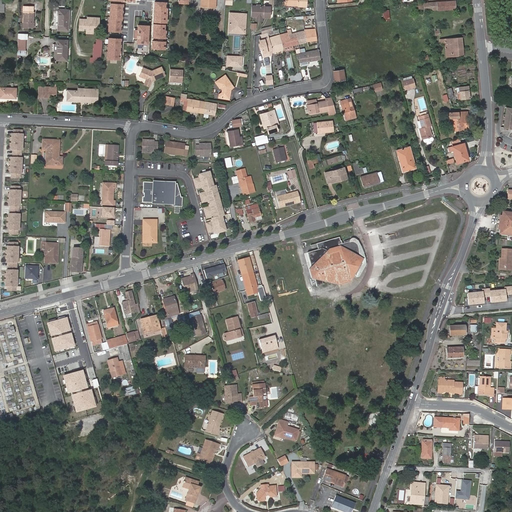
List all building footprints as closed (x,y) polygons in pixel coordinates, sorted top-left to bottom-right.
[(438,10),(438,11),(456,9),(455,1),(424,3),(424,11),(438,10)] [(166,22),(167,8),(165,8),(166,2),(155,2),(153,22),(166,22)] [(122,4),(110,3),(108,31),(121,31),(121,18),(122,4)] [(253,6),(252,17),(256,17),(262,17),(269,17),(269,7),(253,6)] [(34,21),(33,21),(34,12),(33,12),(33,7),(24,7),(23,27),(34,27),(34,21)] [(58,30),(68,30),(69,10),(59,9),(58,30)] [(246,14),(230,13),(229,32),(245,33),(246,14)] [(84,20),(80,20),(79,30),(84,31),(84,29),(87,29),(86,31),(93,32),(93,28),(99,28),(99,19),(87,18),(87,20),(87,22),(84,22),(84,20)] [(165,38),(165,31),(164,31),(164,24),(153,24),(153,37),(165,38)] [(148,26),(138,25),(137,30),(135,30),(134,38),(137,38),(137,43),(147,44),(148,26)] [(283,47),(283,51),(293,49),(292,45),(305,42),(316,40),(315,29),(305,30),(305,33),(303,33),(302,32),(287,35),(287,34),(279,36),(279,35),(259,41),(263,57),(272,54),(271,50),(283,47)] [(457,49),(463,49),(462,37),(440,39),(440,43),(445,43),(456,42),(457,49)] [(120,39),(108,38),(107,59),(119,59),(120,39)] [(57,60),(66,60),(67,40),(57,40),(57,44),(57,60)] [(90,63),(100,63),(102,40),(97,40),(96,45),(93,45),(93,58),(90,58),(90,63)] [(464,55),(463,49),(457,49),(456,42),(445,43),(446,57),(464,55)] [(283,53),(283,51),(283,47),(271,50),(272,54),(272,56),(283,53)] [(307,62),(320,60),(318,49),(299,54),(299,60),(300,63),(307,62)] [(342,64),(332,66),(335,81),(345,79),(342,64)] [(151,72),(142,68),(139,77),(145,79),(143,85),(148,87),(151,80),(154,79),(155,80),(164,76),(161,68),(151,72)] [(169,82),(183,83),(183,69),(170,68),(169,82)] [(216,82),(219,87),(228,89),(231,89),(233,87),(225,75),(216,82)] [(403,82),(405,89),(415,87),(413,79),(412,79),(405,81),(404,82),(403,82)] [(382,90),(380,83),(373,85),(375,92),(382,90)] [(461,99),(470,98),(468,86),(459,87),(460,91),(461,99)] [(43,96),(50,96),(50,87),(44,87),(38,87),(38,95),(43,96)] [(228,89),(219,87),(219,88),(221,88),(222,90),(222,93),(219,95),(219,98),(229,100),(229,96),(228,94),(229,91),(230,90),(231,89),(228,89)] [(453,87),(446,89),(450,100),(456,97),(453,87)] [(78,91),(68,91),(67,100),(97,102),(98,92),(92,92),(93,89),(78,88),(78,91)] [(329,115),(336,114),(332,98),(331,97),(326,98),(326,100),(317,102),(307,104),(309,113),(328,110),(329,115)] [(204,113),(206,102),(191,100),(188,99),(186,110),(204,113)] [(341,101),(346,120),(356,117),(351,102),(350,99),(341,101)] [(216,104),(206,102),(204,113),(208,114),(214,115),(216,104)] [(271,111),(262,114),(266,127),(268,133),(277,130),(276,124),(271,111)] [(454,130),(468,130),(467,112),(449,112),(450,122),(454,122),(454,130)] [(431,125),(428,117),(419,120),(420,121),(417,122),(422,139),(423,139),(423,141),(425,142),(426,142),(426,143),(428,144),(430,143),(431,142),(430,141),(432,141),(433,139),(429,126),(431,125)] [(332,121),(317,123),(318,132),(318,133),(324,132),(333,131),(332,121)] [(22,142),(23,134),(22,134),(22,130),(14,130),(14,134),(12,134),(11,142),(22,142)] [(240,144),(239,137),(238,130),(228,131),(230,146),(240,144)] [(255,137),(257,145),(268,143),(266,135),(255,137)] [(62,165),(62,157),(58,157),(59,140),(43,139),(42,149),(47,149),(46,165),(62,165)] [(154,140),(143,140),(142,152),(153,153),(153,151),(154,142),(154,140)] [(171,142),(166,141),(164,151),(167,152),(168,151),(176,152),(177,153),(186,155),(186,153),(183,153),(184,146),(184,144),(176,142),(175,143),(172,142),(171,142)] [(22,150),(22,142),(11,142),(11,146),(11,149),(13,149),(13,153),(21,154),(21,150),(22,150)] [(464,143),(452,147),(457,163),(468,159),(464,143)] [(107,161),(105,161),(105,165),(117,166),(118,145),(108,145),(107,161)] [(210,145),(200,145),(200,155),(200,157),(210,157),(210,145)] [(276,162),(286,160),(283,147),(273,149),(276,162)] [(403,171),(415,168),(409,147),(397,150),(403,171)] [(21,166),(22,158),(21,158),(21,154),(13,153),(13,158),(11,158),(10,165),(21,166)] [(336,156),(325,161),(327,166),(338,161),(336,156)] [(318,161),(317,158),(308,160),(310,168),(313,167),(312,163),(318,161)] [(357,162),(352,163),(356,175),(367,172),(366,167),(362,168),(362,167),(359,168),(357,162)] [(21,173),(21,166),(10,165),(10,171),(10,173),(12,173),(12,177),(20,178),(20,173),(21,173)] [(341,178),(342,180),(347,178),(344,167),(325,173),(325,175),(329,174),(331,181),(341,178)] [(244,169),(236,171),(241,187),(242,186),(244,195),(254,192),(250,176),(247,177),(244,169)] [(288,179),(296,178),(296,169),(287,170),(288,179)] [(209,171),(199,174),(200,177),(193,178),(195,183),(211,178),(209,171)] [(377,173),(376,172),(361,176),(363,186),(383,181),(381,172),(377,173)] [(213,186),(211,178),(195,183),(196,187),(202,186),(203,189),(205,188),(213,186)] [(143,197),(143,202),(173,204),(173,206),(183,207),(183,197),(182,197),(178,183),(175,184),(175,183),(161,183),(162,185),(158,185),(158,182),(144,182),(144,193),(145,193),(145,197),(143,197)] [(103,183),(102,205),(114,205),(115,201),(112,201),(113,188),(115,188),(115,184),(103,183)] [(213,186),(205,188),(206,191),(200,193),(201,197),(217,193),(215,185),(213,186)] [(20,198),(20,191),(19,191),(19,186),(11,186),(11,190),(9,190),(9,198),(20,198)] [(300,202),(297,192),(277,198),(279,207),(300,202)] [(217,193),(201,197),(202,202),(208,200),(209,203),(219,200),(217,193)] [(19,206),(20,198),(9,198),(9,203),(9,206),(10,206),(10,210),(18,210),(18,206),(19,206)] [(210,206),(204,208),(205,212),(221,208),(219,200),(209,203),(210,206)] [(254,218),(261,216),(258,204),(252,205),(253,209),(246,211),(249,222),(255,220),(254,218)] [(114,208),(102,207),(102,217),(114,217),(114,208)] [(221,208),(205,212),(206,217),(213,215),(213,218),(221,216),(223,215),(221,208)] [(19,222),(19,214),(18,214),(18,210),(10,210),(10,214),(8,214),(8,222),(19,222)] [(64,222),(65,213),(45,212),(45,222),(64,222)] [(511,212),(505,212),(502,214),(499,232),(501,234),(511,235),(511,212)] [(224,223),(221,216),(213,218),(211,218),(212,222),(206,223),(207,228),(224,223)] [(145,224),(145,241),(157,241),(158,219),(144,219),(144,224),(145,224)] [(18,230),(19,222),(8,222),(7,228),(7,229),(9,229),(9,233),(17,234),(17,230),(18,230)] [(224,223),(207,228),(208,232),(215,230),(216,233),(225,230),(224,223)] [(107,237),(108,230),(100,229),(99,246),(109,246),(109,237),(107,237)] [(341,237),(318,243),(319,249),(318,250),(307,253),(311,268),(308,269),(311,279),(314,278),(316,285),(316,287),(323,285),(321,281),(328,279),(338,285),(350,282),(354,275),(356,276),(363,264),(362,261),(360,259),(360,257),(359,253),(359,248),(359,246),(359,245),(357,243),(357,242),(355,241),(354,239),(346,241),(346,242),(344,243),(343,239),(342,239),(341,237)] [(16,255),(17,247),(16,247),(16,243),(8,242),(8,246),(6,246),(6,254),(16,255)] [(49,252),(48,263),(58,264),(59,243),(46,243),(45,252),(49,252)] [(72,271),(82,272),(83,248),(73,247),(72,271)] [(508,268),(511,267),(511,259),(511,260),(511,250),(502,249),(501,258),(501,266),(508,267),(508,268)] [(16,262),(16,255),(6,254),(5,259),(5,262),(7,262),(7,266),(15,266),(15,262),(16,262)] [(511,270),(511,267),(508,268),(508,267),(501,266),(501,258),(500,258),(499,269),(511,270)] [(38,266),(26,265),(25,279),(38,280),(38,266)] [(15,278),(16,271),(15,270),(15,266),(7,266),(7,270),(5,270),(5,278),(15,278)] [(252,272),(242,275),(248,295),(258,292),(252,272)] [(190,277),(181,279),(185,293),(198,289),(194,274),(190,276),(190,277)] [(15,286),(15,278),(5,278),(4,284),(4,286),(6,286),(6,290),(14,290),(14,286),(15,286)] [(222,280),(211,284),(214,293),(225,289),(222,280)] [(505,290),(497,290),(498,301),(506,301),(505,295),(509,294),(508,287),(504,287),(505,290)] [(490,288),(486,289),(486,296),(490,296),(491,302),(498,301),(497,290),(490,291),(490,288)] [(482,292),(475,292),(476,303),(483,303),(483,296),(486,296),(486,289),(482,289),(482,292)] [(135,305),(132,291),(126,292),(127,299),(128,301),(127,301),(122,302),(125,314),(139,311),(138,305),(135,305)] [(475,292),(467,293),(468,304),(476,303),(475,292)] [(170,316),(178,314),(174,297),(163,299),(168,317),(170,316)] [(254,301),(247,303),(251,318),(258,316),(257,315),(257,312),(254,303),(254,301)] [(104,311),(108,327),(118,325),(113,309),(104,311)] [(145,320),(157,317),(157,315),(141,320),(143,327),(147,326),(145,320)] [(200,316),(192,318),(197,336),(205,334),(200,316)] [(68,317),(47,322),(51,336),(71,330),(68,317)] [(160,329),(157,317),(145,320),(147,326),(143,327),(144,333),(148,332),(148,330),(155,328),(156,330),(160,329)] [(225,320),(228,330),(230,330),(230,331),(229,332),(224,333),(223,335),(224,339),(226,340),(240,336),(239,330),(240,329),(237,317),(225,320)] [(171,319),(165,320),(168,332),(169,332),(174,331),(171,319)] [(505,333),(505,331),(505,322),(496,322),(496,328),(495,338),(495,341),(504,342),(504,338),(506,338),(506,333),(505,333)] [(465,335),(465,325),(450,326),(450,335),(465,335)] [(93,327),(88,329),(92,345),(102,342),(98,328),(94,329),(93,327)] [(72,333),(52,338),(55,352),(76,347),(72,333)] [(133,333),(126,335),(128,343),(135,341),(133,333)] [(106,341),(109,349),(119,346),(127,344),(125,336),(106,341)] [(259,340),(261,348),(271,346),(272,350),(278,348),(274,336),(259,340)] [(125,357),(126,357),(130,356),(127,344),(119,346),(121,353),(124,352),(125,357)] [(447,348),(447,358),(463,357),(462,347),(447,348)] [(510,368),(510,361),(511,351),(511,349),(499,349),(498,368),(510,368)] [(199,358),(199,356),(185,355),(185,367),(197,367),(204,368),(205,358),(199,358)] [(119,368),(123,367),(122,361),(119,362),(117,358),(107,360),(112,377),(121,375),(119,368)] [(225,366),(228,378),(232,376),(237,375),(236,370),(231,371),(229,364),(225,366)] [(83,370),(63,375),(68,393),(88,387),(83,370)] [(489,377),(480,377),(479,394),(489,395),(489,396),(493,396),(493,388),(489,388),(489,377)] [(444,380),(440,380),(438,380),(437,393),(441,393),(441,391),(451,392),(451,393),(461,394),(461,383),(454,383),(453,381),(444,380)] [(256,397),(253,397),(250,398),(250,405),(257,404),(257,403),(260,402),(261,409),(268,408),(267,401),(263,401),(261,393),(266,392),(265,384),(252,385),(252,394),(256,393),(256,397)] [(126,396),(139,394),(137,386),(124,389),(126,396)] [(223,388),(225,398),(225,402),(225,405),(230,405),(230,403),(232,402),(237,402),(237,404),(241,403),(240,395),(236,395),(235,386),(223,388)] [(92,390),(71,395),(76,412),(97,407),(92,390)] [(511,409),(511,408),(511,399),(502,399),(502,409),(511,410),(511,409)] [(216,432),(218,429),(221,416),(211,413),(205,433),(217,437),(218,433),(218,432),(216,432)] [(434,417),(434,427),(449,427),(449,430),(458,430),(459,419),(434,417)] [(298,431),(286,428),(287,424),(279,422),(278,425),(279,426),(275,437),(294,442),(298,431)] [(472,448),(486,449),(487,438),(473,438),(472,448)] [(423,441),(422,441),(422,458),(431,458),(431,442),(431,440),(423,439),(423,441)] [(509,442),(500,442),(500,443),(493,443),(493,453),(502,453),(508,453),(509,442)] [(205,443),(202,450),(203,452),(202,457),(200,456),(197,456),(195,461),(210,466),(213,458),(212,457),(213,452),(215,451),(218,452),(219,447),(205,443)] [(250,454),(248,455),(240,459),(245,469),(264,460),(259,450),(250,454)] [(283,458),(276,462),(279,467),(286,464),(283,458)] [(311,462),(288,464),(290,479),(300,478),(299,474),(312,473),(311,462)] [(341,485),(344,479),(344,478),(325,470),(321,480),(340,488),(341,485)] [(197,490),(199,491),(199,488),(196,487),(198,483),(184,479),(181,488),(188,490),(185,502),(194,505),(198,494),(196,493),(197,490)] [(469,500),(471,481),(463,480),(461,492),(456,491),(456,498),(469,500)] [(412,483),(411,495),(414,495),(413,503),(423,504),(424,484),(412,483)] [(442,488),(436,487),(434,502),(447,504),(448,486),(442,486),(442,488)] [(258,496),(255,496),(255,501),(257,503),(263,503),(262,497),(267,497),(268,499),(274,499),(276,496),(275,488),(267,489),(267,487),(259,487),(259,490),(259,494),(258,496)] [(347,511),(348,508),(350,509),(352,505),(335,498),(330,510),(336,511),(347,511)]
